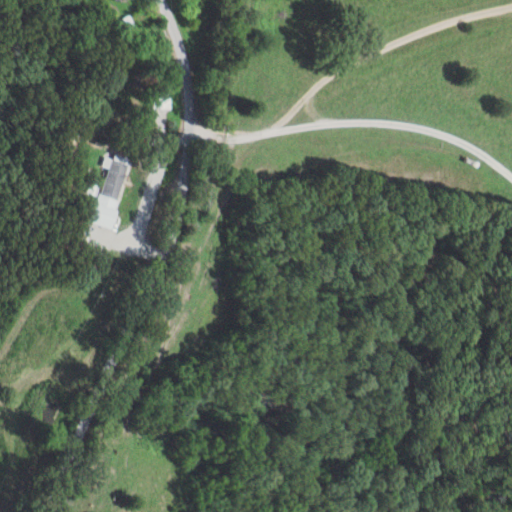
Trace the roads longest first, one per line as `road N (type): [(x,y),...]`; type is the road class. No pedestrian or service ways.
road 1 (residential): [(32,511),(153,257),(176,177),(182,69),(156,0)]
road 2 (residential): [(511,179),(455,138),(383,121),(319,117),(217,137),(183,127)]
road 3 (residential): [(292,123),(301,93),(349,63),(421,31),(511,7)]
